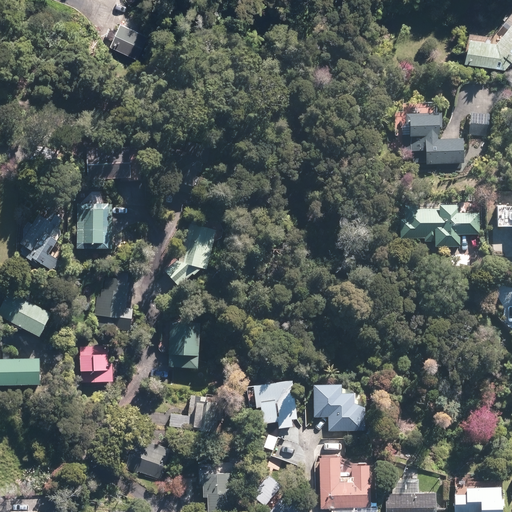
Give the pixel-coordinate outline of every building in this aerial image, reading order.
[(511,20),(492,46),(462,42),(459,64),(501,70),(511,56),(511,20)] [(144,36),(122,26),(113,45),(134,56),(144,36)] [(432,120),(401,122),(403,168),(457,165),(456,142),(433,143),(432,120)] [(129,151),(88,151),(88,179),(129,179),(129,151)] [(191,190),(199,166),(172,156),(170,163),(182,167),(176,184),(183,187),(191,190)] [(464,198),(405,197),(406,216),(389,215),(391,250),(413,249),(413,236),(421,237),(422,245),(428,245),(443,259),(447,269),(460,271),(460,246),(464,246),(463,235),(480,234),(481,212),(463,211),(464,198)] [(108,208),(77,206),(75,250),(106,251),(108,208)] [(62,223),(46,213),(41,220),(37,217),(20,243),(26,247),(19,257),(45,275),(55,260),(46,254),(61,233),(57,230),(62,223)] [(210,234),(188,227),(175,263),(197,271),(210,234)] [(128,286),(106,282),(97,330),(119,335),(125,304),(128,286)] [(42,318),(9,296),(0,308),(0,315),(31,335),(42,318)] [(190,358),(192,328),(173,326),(170,356),(190,358)] [(101,350),(81,351),(81,381),(109,381),(109,369),(101,369),(101,350)] [(0,384),(38,384),(38,361),(0,361),(0,384)] [(281,385),(246,393),(254,427),(273,423),(274,427),(290,424),(281,385)] [(333,387),(310,389),(312,418),(327,416),(328,429),(359,427),(358,411),(347,412),(345,397),(334,397),(333,387)] [(211,433),(214,408),(192,405),(190,421),(169,418),(167,427),(211,433)] [(281,435),(271,431),(264,445),(274,450),(281,435)] [(157,479),(167,453),(144,445),(135,471),(157,479)] [(333,461),(315,462),(318,510),(329,509),(329,511),(347,511),(348,508),(367,507),(364,467),(346,468),(347,483),(335,484),(333,461)] [(228,511),(226,476),(200,478),(202,511),(228,511)] [(256,511),(276,487),(264,478),(238,511),(256,511)] [(496,511),(495,490),(461,492),(461,496),(451,497),(451,511),(496,511)] [(433,511),(432,494),(387,497),(388,511),(433,511)] [(290,511),(277,501),(268,511),(290,511)]
